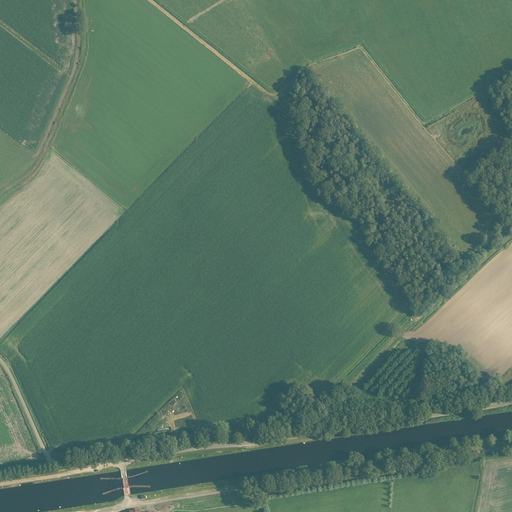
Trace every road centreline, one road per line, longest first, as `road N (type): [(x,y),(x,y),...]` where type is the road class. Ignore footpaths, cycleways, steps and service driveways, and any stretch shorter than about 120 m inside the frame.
road 1 (unclassified): [(121,459),(511,402)]
road 2 (track): [(128,504),(511,443)]
road 3 (track): [(308,434),(511,226)]
road 4 (track): [(0,194),(34,171),(47,147),(83,56),(82,0)]
road 5 (unclassified): [(121,459),(54,464),(0,360)]
